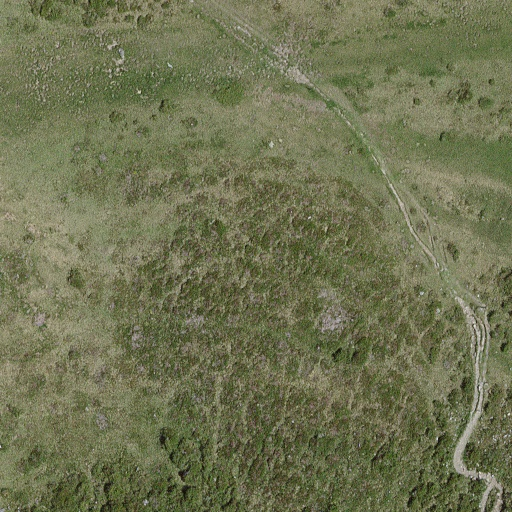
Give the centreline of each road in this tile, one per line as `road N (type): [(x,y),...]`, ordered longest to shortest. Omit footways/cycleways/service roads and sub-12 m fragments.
road 1 (track): [(354,158),(193,0)]
road 2 (track): [(511,38),(424,44),(354,158)]
